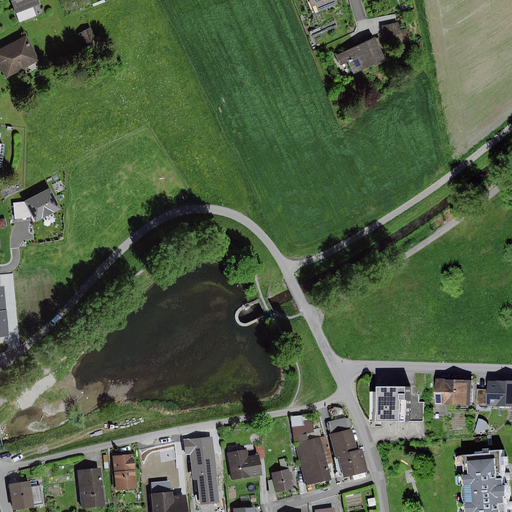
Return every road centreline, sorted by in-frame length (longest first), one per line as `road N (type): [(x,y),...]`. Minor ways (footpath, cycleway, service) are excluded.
road 1 (residential): [(285,270),(243,219),(218,209),(170,214),(127,244),(36,338),(0,361)]
road 2 (residential): [(511,127),(424,194),(285,270)]
road 3 (track): [(511,177),(309,318)]
road 4 (residential): [(511,370),(337,366)]
road 5 (residential): [(384,511),(337,366)]
